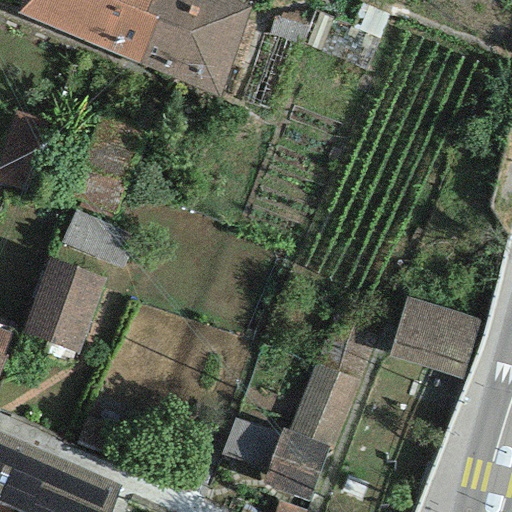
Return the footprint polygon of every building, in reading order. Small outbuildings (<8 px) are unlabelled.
[(148,0),(18,0),(15,12),(139,62),(158,17),(144,12),(148,0)] [(251,8),(231,0),(148,0),(144,12),(158,17),(139,62),(217,97),(251,8)] [(74,191),(117,206),(145,123),(103,108),(74,191)] [(0,162),(0,176),(26,184),(47,119),(17,109),(0,162)] [(75,210),(61,243),(123,269),(137,236),(75,210)] [(79,356),(105,279),(46,260),(20,336),(79,356)] [(479,319),(404,296),(385,356),(460,379),(479,319)] [(333,449),(359,381),(313,363),(286,432),(327,446),(333,449)] [(266,469),(278,434),(234,419),(221,454),(266,469)] [(308,500),(327,446),(286,432),(280,430),(278,434),(266,469),(261,483),(308,500)] [(24,511),(50,455),(0,432),(0,504),(10,509),(17,511),(24,511)] [(110,511),(120,486),(50,455),(24,511),(110,511)] [(302,511),(303,511),(278,502),(275,511),(302,511)]
